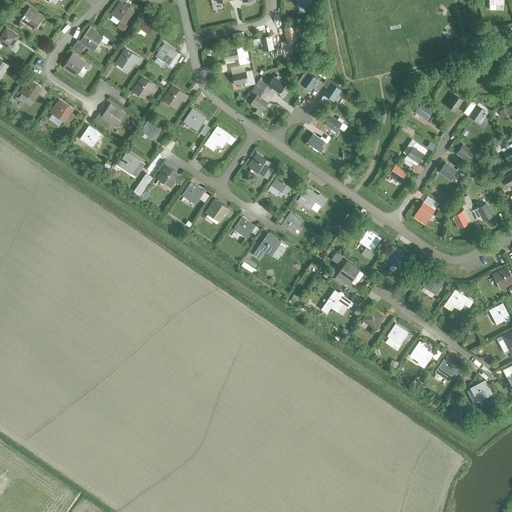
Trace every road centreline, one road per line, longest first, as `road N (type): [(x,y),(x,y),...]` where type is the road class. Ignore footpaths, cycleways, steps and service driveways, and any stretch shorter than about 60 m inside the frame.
road 1 (residential): [(107,87),(93,104),(47,76),(56,48),(104,0)]
road 2 (residential): [(271,139),(392,223)]
road 3 (residential): [(188,38),(202,84),(256,131)]
